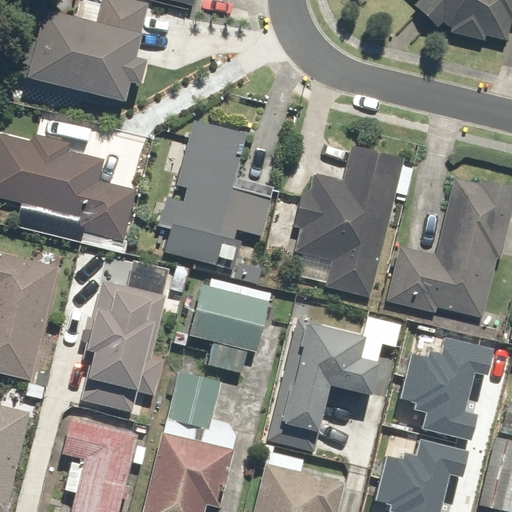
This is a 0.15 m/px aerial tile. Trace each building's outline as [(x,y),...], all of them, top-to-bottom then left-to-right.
[(121,101),(131,60),(134,61),(146,5),(123,0),(98,0),(94,21),(46,10),(29,79),(121,101)] [(506,38),(510,20),(511,20),(511,0),(418,0),(456,33),(483,40),(485,33),(506,38)] [(259,248),(273,196),(235,185),(248,134),(195,121),(163,251),(215,264),(222,237),(259,248)] [(135,191),(96,182),(102,158),(0,134),(0,201),(73,219),(71,230),(123,242),(135,191)] [(342,181),(312,175),(309,190),(299,187),(290,225),(301,228),(295,253),(324,260),(319,284),(370,296),(402,157),(350,146),(342,181)] [(511,195),(455,182),(436,262),(401,253),(392,293),(482,315),(491,280),(492,281),(511,195)] [(0,371),(30,379),(56,269),(0,255),(0,371)] [(166,289),(101,277),(80,398),(145,409),(166,289)] [(199,285),(187,335),(252,350),(264,301),(199,285)] [(311,453),(328,386),(348,391),(349,390),(368,395),(376,362),(357,357),(362,336),(296,320),(266,441),(311,453)] [(411,352),(405,376),(468,392),(474,371),(489,375),(495,351),(446,338),(442,353),(428,350),(426,356),(411,352)] [(220,382),(178,373),(167,420),(209,430),(220,382)] [(468,392),(405,376),(399,398),(414,402),(412,408),(426,412),(422,427),(471,440),(478,416),(463,412),(468,392)] [(0,511),(6,511),(26,414),(0,408),(0,511)] [(70,511),(116,511),(133,436),(107,431),(107,430),(69,421),(61,453),(82,458),(70,511)] [(203,511),(204,508),(221,511),(235,449),(219,446),(219,445),(161,431),(142,511),(203,511)] [(388,452),(382,475),(445,492),(450,471),(465,475),(472,451),(422,438),(418,453),(404,449),(403,456),(388,452)] [(511,511),(511,441),(497,438),(480,506),(507,511),(511,511)] [(301,472),(263,462),(250,511),(329,511),(337,481),(301,473),(301,472)] [(445,492),(382,475),(376,498),(390,502),(389,508),(403,511),(402,511),(439,511),(440,511),(445,492)]
